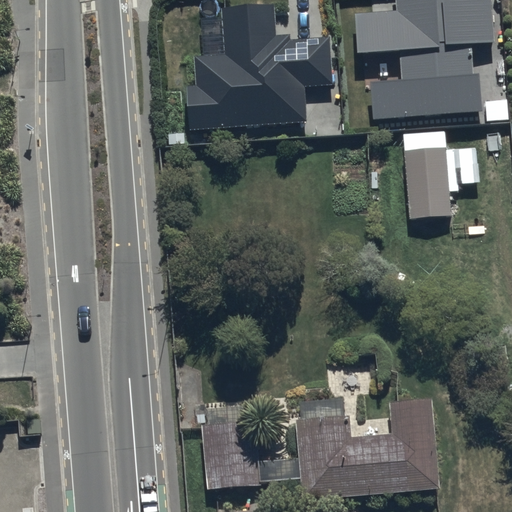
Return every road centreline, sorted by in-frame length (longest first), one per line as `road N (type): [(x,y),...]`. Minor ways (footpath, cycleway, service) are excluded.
road 1 (tertiary): [(107,0),(138,511)]
road 2 (tertiary): [(93,511),(64,0)]
